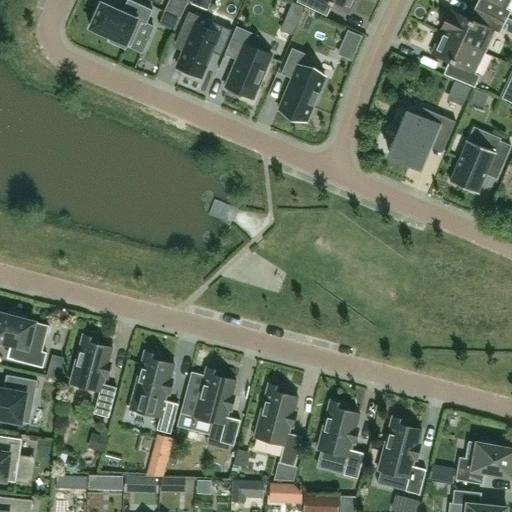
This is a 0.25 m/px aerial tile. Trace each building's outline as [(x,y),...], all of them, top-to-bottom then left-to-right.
[(131,47),(142,23),(146,25),(153,10),(129,0),(127,0),(122,12),(101,3),(90,28),(111,38),(110,42),(124,48),(126,45),(131,47)] [(192,4),(203,9),(206,0),(193,0),(192,4)] [(349,13),(355,0),(297,0),(297,2),(322,14),(327,3),(349,13)] [(485,0),(480,10),(505,22),(511,11),(507,9),(511,0),(485,0)] [(499,34),(505,22),(480,10),(474,22),(452,11),(451,14),(449,13),(441,30),(443,30),(442,33),(485,53),(495,32),(499,34)] [(188,12),(176,41),(186,45),(177,66),(184,69),(183,70),(195,75),(195,74),(202,77),(219,35),(206,30),(210,21),(188,11),(188,12)] [(258,36),(237,26),(225,55),(237,60),(225,87),(228,88),(227,92),(240,98),(242,94),(253,99),(272,55),(253,48),(258,36)] [(475,74),(485,53),(442,33),(432,54),(454,64),(449,77),(475,88),(480,76),(475,74)] [(279,110),(307,121),(325,77),(309,70),(314,58),(292,48),(281,74),(292,79),(279,110)] [(511,74),(502,97),(511,101),(511,74)] [(408,113),(389,157),(420,169),(435,133),(449,139),(456,122),(422,107),(418,117),(408,113)] [(495,152),(468,141),(450,182),(478,194),(491,163),(502,168),(511,146),(500,141),(495,152)] [(0,341),(17,346),(14,360),(43,368),(47,353),(42,352),(49,326),(24,319),(25,316),(11,312),(10,316),(0,313),(0,341)] [(83,335),(70,383),(100,391),(94,414),(109,417),(117,388),(103,384),(105,378),(107,378),(111,363),(109,362),(113,348),(97,344),(99,339),(83,335)] [(145,351),(130,409),(160,417),(157,430),(171,434),(179,404),(165,400),(167,394),(169,394),(173,379),(171,378),(175,364),(159,360),(160,356),(145,351)] [(191,371),(180,412),(194,416),(214,421),(224,424),(220,442),(230,444),(234,445),(240,420),(227,417),(229,410),(231,411),(235,395),(233,395),(236,381),(221,377),(222,372),(207,368),(205,375),(191,371)] [(0,421),(4,422),(5,419),(30,424),(37,381),(12,376),(9,391),(0,389),(0,421)] [(284,388),(269,384),(255,437),(284,445),(279,463),(294,467),(302,437),(289,433),(290,427),(293,427),(297,412),(295,411),(298,397),(283,393),(284,388)] [(352,443),(355,444),(359,428),(356,428),(360,413),(345,409),(346,405),(330,401),(318,449),(348,457),(344,475),(357,478),(364,453),(351,450),(352,443)] [(414,459),(416,460),(421,445),(418,444),(422,430),(407,426),(408,421),(392,417),(378,470),(409,478),(405,491),(419,495),(426,469),(412,466),(414,459)] [(0,479),(16,482),(32,484),(36,457),(19,455),(21,439),(0,435),(0,479)] [(460,457),(456,480),(483,484),(485,473),(511,477),(511,475),(511,449),(496,446),(496,443),(482,440),(482,444),(469,441),(466,458),(460,457)] [(462,504),(461,511),(506,511),(507,508),(477,504),(478,493),(454,490),(453,503),(462,504)] [(338,511),(339,497),(305,495),(303,511),(338,511)] [(0,511),(31,511),(32,500),(0,496),(0,511)]
